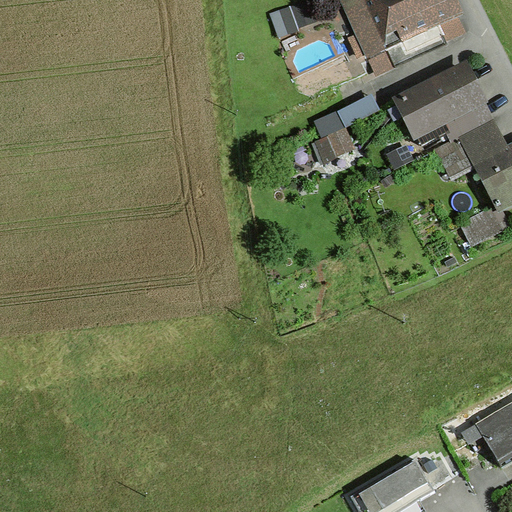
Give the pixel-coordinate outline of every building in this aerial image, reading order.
[(451,18),(456,16),(448,0),(366,0),(362,2),(361,0),(341,0),(366,55),(382,47),(391,67),(444,44),(434,25),(451,18)] [(293,8),(270,15),(275,32),(284,29),(282,21),(296,17),(293,8)] [(487,124),(460,70),(396,103),(418,148),(447,134),(451,142),(458,138),(487,124)] [(499,147),(487,124),(458,138),(493,207),(458,225),(468,244),(497,230),(496,228),(503,221),(498,211),(511,204),(511,146),(495,155),(493,151),(499,147)] [(340,131),(326,137),(332,150),(346,145),(340,131)] [(409,161),(405,153),(393,158),(398,167),(409,161)] [(487,443),(484,444),(495,462),(511,452),(511,404),(479,424),(488,438),(485,440),(487,443)] [(431,494),(411,459),(346,496),(354,511),(421,511),(416,502),(431,494)]
